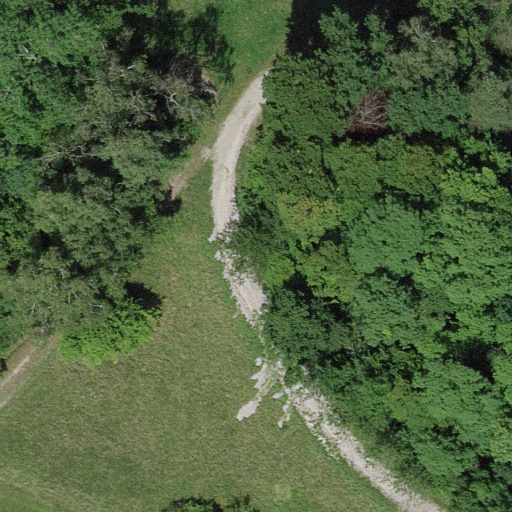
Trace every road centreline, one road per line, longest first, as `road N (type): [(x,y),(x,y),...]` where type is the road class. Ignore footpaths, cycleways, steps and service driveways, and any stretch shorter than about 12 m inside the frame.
road 1 (track): [(511,11),(325,55),(266,91),(232,138),(224,188),(233,242),(275,341),(339,435),(424,511)]
road 2 (track): [(232,138),(0,396)]
